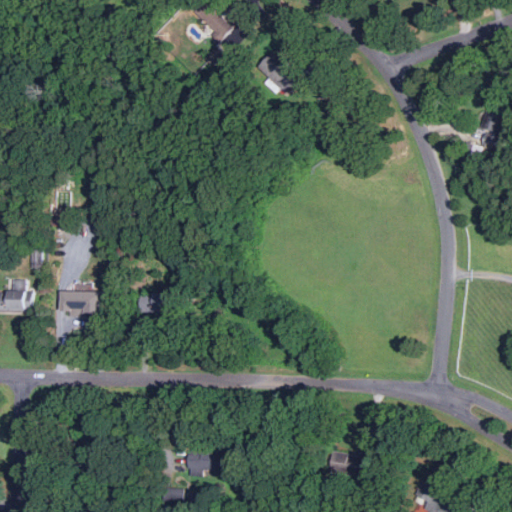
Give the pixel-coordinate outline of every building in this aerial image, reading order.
[(212,0),(200,12),(223,36),(235,25),(224,14),(230,8),(222,0),(212,0)] [(278,51),(266,64),(298,94),(310,80),(278,51)] [(488,126),(471,122),(466,144),(511,153),(511,106),(493,102),(488,126)] [(467,155),(482,161),(487,147),(471,142),(467,155)] [(0,291),(0,308),(32,308),(32,279),(18,279),(18,291),(0,291)] [(68,289),(67,312),(112,313),(113,291),(68,289)] [(145,293),(146,315),(185,312),(184,290),(145,293)] [(81,414),(81,437),(105,437),(105,414),(81,414)] [(345,446),(341,466),(386,474),(390,454),(345,446)] [(197,452),(197,476),(239,477),(239,453),(197,452)] [(435,474),(418,508),(426,511),(468,511),(473,503),(444,489),(448,480),(435,474)]
